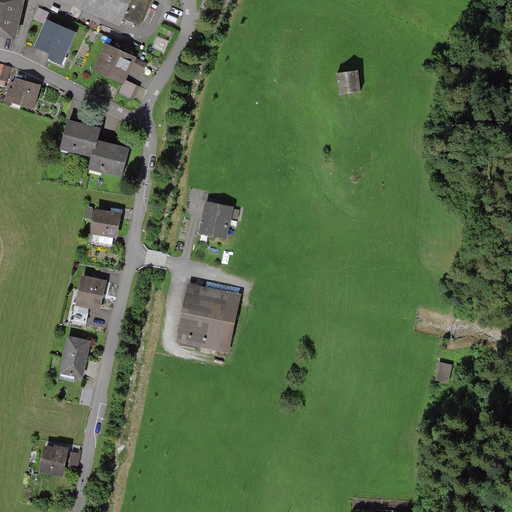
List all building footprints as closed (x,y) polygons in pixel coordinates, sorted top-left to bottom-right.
[(0,0),(0,34),(17,37),(23,0),(0,0)] [(134,0),(58,0),(123,28),(134,0)] [(39,9),(35,17),(47,22),(50,14),(39,9)] [(74,33),(49,22),(46,29),(38,46),(54,53),(63,57),(74,33)] [(128,57),(107,48),(98,68),(122,80),(128,67),(132,59),(128,57)] [(67,58),(63,57),(54,53),(50,61),(63,67),(67,58)] [(143,64),(132,59),(128,67),(139,72),(143,64)] [(11,67),(4,65),(0,77),(0,84),(6,86),(11,67)] [(337,74),(339,95),(360,93),(358,72),(337,74)] [(39,87),(13,80),(7,99),(33,106),(39,87)] [(134,84),(125,80),(120,92),(129,97),(134,84)] [(90,127),(68,121),(62,148),(94,155),(97,142),(100,129),(90,127)] [(126,131),(123,141),(129,142),(132,133),(126,131)] [(117,147),(97,142),(94,155),(91,168),(122,175),(129,149),(117,147)] [(231,209),(207,204),(204,218),(201,231),(225,237),(229,218),(231,209)] [(239,210),(231,209),(229,218),(237,219),(239,210)] [(119,215),(97,212),(94,233),(114,236),(116,236),(118,219),(119,215)] [(114,236),(94,233),(92,242),(112,246),(114,236)] [(106,282),(83,277),(77,304),(90,307),(100,309),(103,295),(106,282)] [(238,296),(190,286),(179,341),(227,351),(238,296)] [(90,307),(77,304),(73,303),(70,319),(86,322),(90,307)] [(89,342),(69,338),(62,372),(82,376),(85,359),(89,342)] [(61,451),(46,448),(42,471),(62,474),(67,451),(61,451)] [(72,452),(69,469),(77,470),(80,454),(72,452)]
